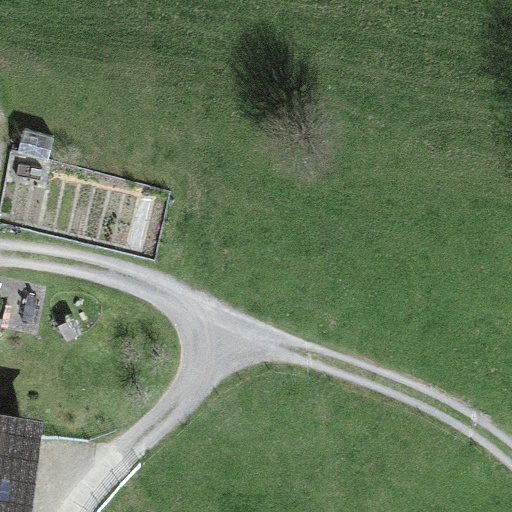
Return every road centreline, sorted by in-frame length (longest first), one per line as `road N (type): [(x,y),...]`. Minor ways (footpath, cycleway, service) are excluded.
road 1 (track): [(0,256),(93,266),(180,297),(232,325),(417,394),(511,454)]
road 2 (track): [(80,511),(219,353),(232,325)]
